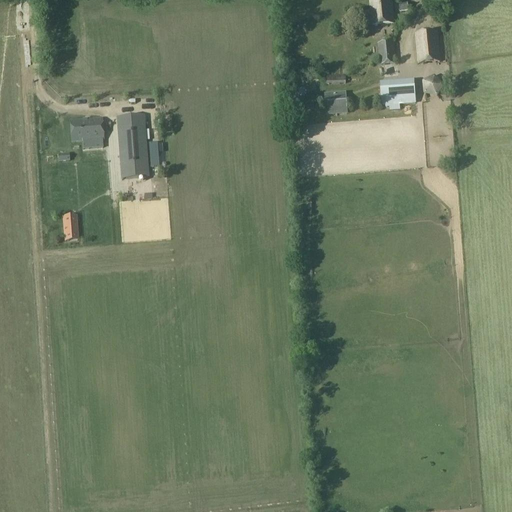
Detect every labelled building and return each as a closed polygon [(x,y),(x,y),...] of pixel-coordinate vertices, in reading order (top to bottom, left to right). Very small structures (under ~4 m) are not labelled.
[(381,0),(370,1),(372,28),(393,26),(390,0),(381,0)] [(399,13),(408,12),(407,4),(399,5),(399,13)] [(414,35),(417,66),(440,64),(437,33),(414,35)] [(377,45),(379,67),(396,65),(394,43),(377,45)] [(440,74),(435,77),(441,85),(446,81),(440,74)] [(324,77),(324,86),(346,85),(345,76),(324,77)] [(436,95),(441,85),(434,77),(433,77),(423,81),(424,92),(424,93),(436,95)] [(415,105),(413,82),(381,85),(383,108),(415,105)] [(346,96),(324,98),(325,111),(347,109),(346,96)] [(349,112),(330,111),(330,122),(349,123),(349,112)] [(142,117),(118,119),(122,180),(147,178),(142,117)] [(102,140),(103,140),(102,120),(86,121),(86,120),(70,122),(72,143),(82,142),(83,150),(102,149),(102,140)] [(148,145),(150,168),(158,168),(157,154),(161,154),(161,146),(157,146),(157,144),(148,145)] [(69,162),(68,155),(58,155),(59,163),(69,162)] [(80,158),(81,170),(97,169),(97,158),(80,158)] [(63,218),(65,242),(77,241),(76,217),(63,218)]
